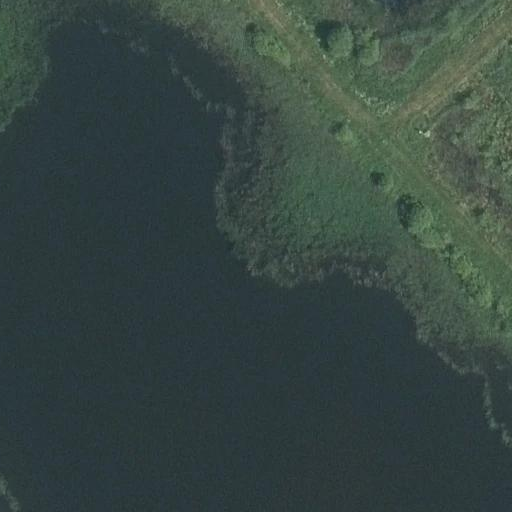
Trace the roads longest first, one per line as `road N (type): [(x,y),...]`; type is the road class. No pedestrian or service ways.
road 1 (track): [(255,0),(511,290)]
road 2 (track): [(381,139),(511,21)]
